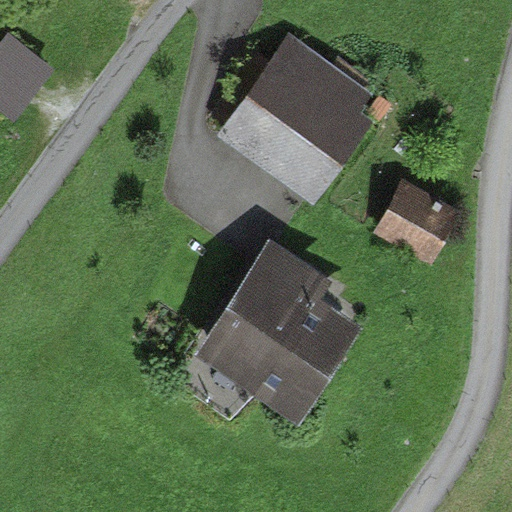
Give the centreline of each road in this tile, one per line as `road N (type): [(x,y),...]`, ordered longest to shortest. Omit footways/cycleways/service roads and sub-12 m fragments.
road 1 (unclassified): [(414,511),(482,393),(511,109)]
road 2 (unclassified): [(175,0),(0,235)]
